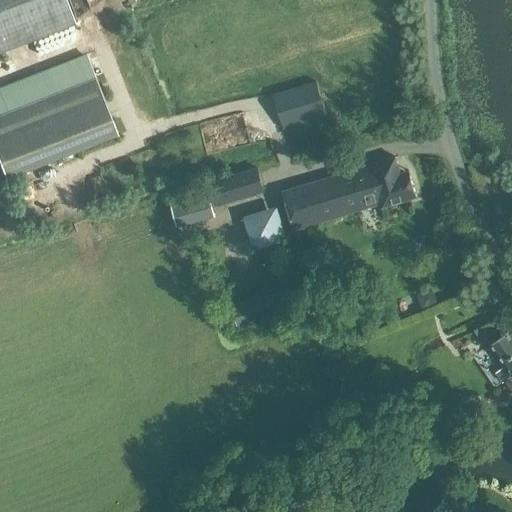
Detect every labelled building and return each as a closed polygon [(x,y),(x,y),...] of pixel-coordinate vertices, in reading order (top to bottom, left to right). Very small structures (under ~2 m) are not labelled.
[(0,0),(0,53),(73,24),(63,0),(0,0)] [(0,167),(5,181),(118,136),(95,80),(0,118),(0,167)] [(285,129),(328,116),(317,81),(275,95),(285,129)] [(383,207),(417,196),(410,170),(401,173),(396,156),(370,164),(370,165),(285,191),(296,230),(382,203),(383,207)] [(265,191),(258,168),(209,183),(216,206),(265,191)] [(178,228),(217,217),(209,189),(170,201),(178,228)] [(242,331),(298,310),(290,287),(233,308),(242,331)] [(492,343),(490,344),(506,366),(497,372),(504,382),(511,376),(511,337),(508,332),(507,332),(502,326),(487,336),(492,343)]
